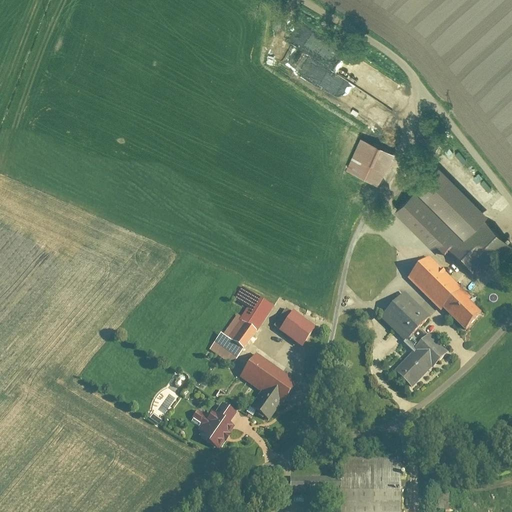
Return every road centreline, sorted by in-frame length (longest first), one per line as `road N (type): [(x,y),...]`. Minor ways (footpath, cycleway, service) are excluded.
road 1 (unclassified): [(301,446),(345,255),(409,142),(427,91),(511,206)]
road 2 (residential): [(511,326),(412,413),(365,435),(301,446)]
road 3 (track): [(427,91),(414,70),(299,0)]
